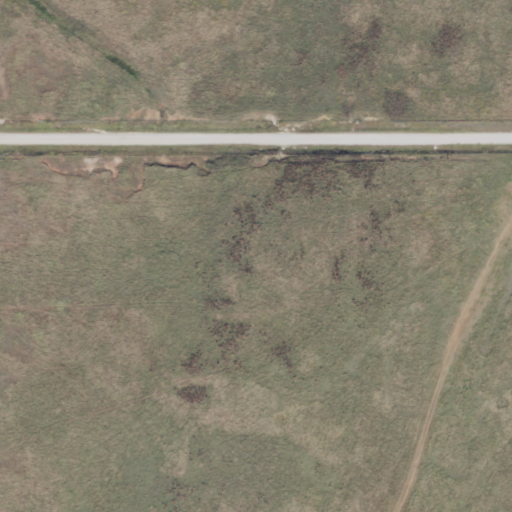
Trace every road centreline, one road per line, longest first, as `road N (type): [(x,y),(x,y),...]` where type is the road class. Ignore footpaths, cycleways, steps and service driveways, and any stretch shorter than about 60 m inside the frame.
road 1 (residential): [(0,137),(511,136)]
road 2 (residential): [(409,511),(511,299)]
